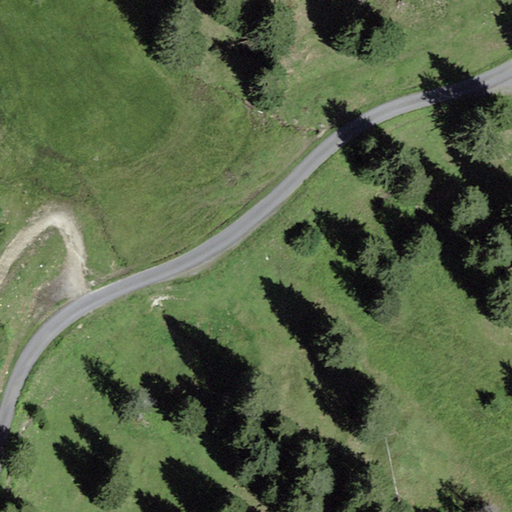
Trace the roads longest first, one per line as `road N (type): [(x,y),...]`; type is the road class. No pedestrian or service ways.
road 1 (track): [(0,438),(22,360),(65,316),(214,247),(356,122),(511,70)]
road 2 (track): [(0,264),(56,213),(110,293)]
